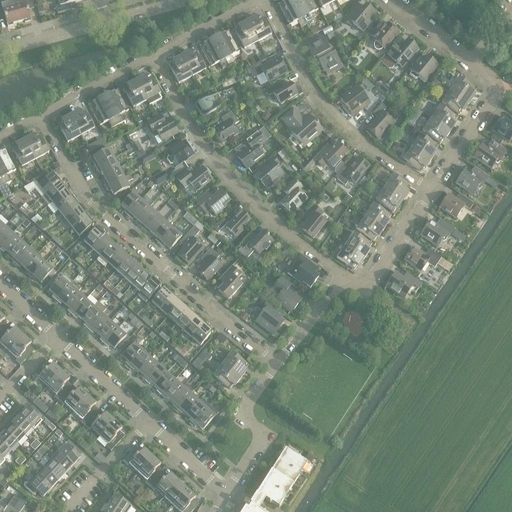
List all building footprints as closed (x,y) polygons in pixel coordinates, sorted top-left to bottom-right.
[(31,22),(27,8),(34,6),(31,0),(20,0),(13,2),(19,23),(25,22),(25,23),(31,22)] [(69,5),(83,1),(82,0),(58,0),(60,6),(56,7),(58,14),(71,11),(69,5)] [(307,25),(293,0),(288,0),(278,6),(289,26),(297,22),(301,29),(307,25)] [(313,22),(310,15),(318,11),(312,0),(293,0),(307,25),(313,22)] [(336,1),(335,0),(317,0),(322,9),(336,1)] [(13,2),(2,5),(1,1),(0,1),(0,15),(4,15),(8,28),(14,26),(13,25),(19,23),(13,2)] [(363,32),(377,16),(366,6),(363,10),(358,6),(345,22),(350,26),(352,24),(363,32)] [(258,42),(272,35),(262,16),(257,19),(256,17),(247,22),(258,42)] [(258,42),(247,22),(238,27),(239,29),(234,31),(244,50),(258,42)] [(385,28),(380,24),(370,36),(375,40),(374,42),(376,43),(374,45),(374,48),(375,50),(376,51),(379,52),(381,51),(383,49),(385,51),(399,34),(388,25),(385,28)] [(315,27),(310,30),(313,36),(318,32),(315,27)] [(235,63),(232,57),(240,52),(229,32),(214,39),(229,67),(235,63)] [(342,68),(335,54),(332,55),(323,38),(308,46),(310,50),(308,50),(313,61),(316,59),(323,73),(325,72),(327,76),(342,68)] [(229,67),(214,39),(200,47),(211,68),(219,64),(222,70),(229,67)] [(402,69),(416,52),(406,43),(400,49),(396,45),(381,63),(389,70),(392,69),(396,64),(402,69)] [(192,77),(206,70),(196,51),(191,54),(190,52),(181,57),(192,77)] [(192,77),(181,57),(172,62),(173,63),(169,66),(179,85),(192,77)] [(425,61),(420,58),(409,71),(411,73),(409,76),(410,76),(414,79),(415,80),(416,80),(418,80),(419,79),(424,84),(438,67),(428,58),(425,61)] [(249,70),(254,79),(263,74),(268,83),(287,73),(280,60),(272,65),(271,64),(263,68),(261,64),(249,70)] [(163,99),(151,75),(146,78),(145,76),(136,81),(147,101),(150,107),(161,101),(162,102),(162,101),(163,99)] [(474,94),(477,90),(459,78),(450,91),(470,104),(475,95),(474,94)] [(147,101),(136,81),(127,86),(128,87),(123,90),(133,109),(147,101)] [(282,88),(279,83),(266,91),(269,97),(273,94),(281,105),(298,95),(290,83),(282,88)] [(353,117),(369,105),(360,93),(364,90),(360,84),(343,97),(347,102),(343,104),(353,117)] [(195,107),(202,119),(221,108),(220,107),(224,104),(236,95),(233,90),(218,95),(208,99),(207,97),(204,99),(205,101),(195,107)] [(129,111),(118,91),(103,98),(118,126),(124,122),(121,116),(129,111)] [(470,104),(450,91),(442,104),(459,116),(462,111),(464,112),(470,104)] [(118,126),(103,98),(89,106),(100,127),(108,122),(111,129),(118,126)] [(387,109),(382,104),(372,114),(377,118),(367,129),(378,140),(394,124),(383,113),(387,109)] [(457,119),(440,107),(431,119),(450,132),(456,124),(455,123),(457,119)] [(95,129),(85,110),(80,113),(79,111),(70,116),(81,136),(95,129)] [(303,121),(293,110),(282,120),(292,131),(290,132),(304,147),(322,131),(309,116),(303,121)] [(213,131),(222,145),(239,134),(234,126),(239,123),(235,117),(232,112),(221,119),(224,124),(213,131)] [(266,112),(262,118),(266,121),(271,115),(266,112)] [(81,136),(70,116),(61,121),(62,122),(58,125),(68,143),(81,136)] [(148,124),(146,125),(153,138),(159,135),(161,134),(164,140),(174,135),(173,132),(176,130),(170,119),(162,123),(159,118),(148,124)] [(511,125),(501,118),(492,132),(509,143),(511,137),(511,125)] [(450,132),(431,119),(423,132),(440,144),(443,140),(445,141),(450,132)] [(258,149),(266,143),(258,133),(246,142),(250,148),(238,158),(247,170),(264,157),(258,149)] [(49,153),(39,135),(35,137),(34,135),(25,140),(36,161),(49,153)] [(437,152),(435,151),(438,147),(420,135),(412,148),(431,161),(437,152)] [(497,136),(493,141),(500,146),(503,140),(497,136)] [(36,161),(25,140),(16,145),(17,146),(12,149),(22,168),(36,161)] [(138,142),(131,146),(136,154),(142,150),(138,142)] [(193,156),(185,142),(178,147),(177,145),(176,145),(173,147),(172,149),(173,150),(167,154),(169,157),(167,158),(167,160),(170,165),(172,165),(174,164),(176,168),(193,156)] [(497,165),(499,164),(507,152),(495,144),(492,148),(490,149),(483,144),(474,158),(491,169),(495,164),(497,165)] [(337,145),(329,153),(325,149),(314,160),(324,169),(328,164),(333,169),(347,154),(337,145)] [(431,161),(412,148),(403,161),(421,173),(424,168),(425,169),(431,161)] [(114,159),(109,149),(93,157),(97,164),(95,166),(96,169),(114,159)] [(12,182),(8,175),(16,171),(5,150),(0,153),(0,175),(5,186),(12,182)] [(355,184),(369,167),(358,158),(350,169),(345,165),(335,178),(345,186),(350,180),(355,184)] [(120,169),(114,159),(96,169),(98,172),(100,170),(104,177),(120,169)] [(276,166),(278,164),(274,159),(260,171),(264,175),(259,180),(267,190),(284,176),(276,166)] [(212,180),(202,168),(191,177),(186,171),(177,179),(184,189),(190,185),(196,192),(212,180)] [(125,178),(120,169),(104,177),(107,184),(105,185),(106,188),(125,178)] [(489,178),(477,170),(475,174),(472,175),(466,170),(456,184),(473,195),(477,189),(478,190),(480,190),(489,178)] [(168,179),(163,171),(152,178),(157,186),(168,179)] [(62,182),(60,179),(57,181),(53,175),(39,186),(36,182),(24,189),(29,195),(35,190),(42,198),(62,182)] [(127,183),(133,181),(130,175),(125,178),(106,188),(108,191),(110,190),(114,197),(130,188),(127,183)] [(410,188),(393,176),(384,189),(403,202),(409,193),(408,192),(410,188)] [(302,188),(294,181),(285,190),(289,194),(280,204),(292,215),(307,199),(299,192),(302,188)] [(62,182),(42,198),(48,206),(52,203),(66,192),(62,187),(64,185),(62,182)] [(403,202),(384,189),(376,201),(393,213),(396,209),(398,210),(403,202)] [(216,216),(225,208),(224,207),(230,202),(221,191),(212,199),(207,194),(196,203),(206,214),(210,210),(216,216)] [(73,196),(71,198),(66,192),(52,203),(59,212),(75,199),(73,196)] [(141,201),(133,193),(121,207),(127,212),(125,214),(128,216),(141,201)] [(347,195),(342,202),(348,206),(353,199),(347,195)] [(474,205),(461,196),(458,202),(449,196),(440,208),(456,219),(464,207),(470,211),(474,205)] [(149,208),(154,204),(146,197),(142,201),(141,201),(128,216),(130,219),(132,217),(137,221),(149,208)] [(77,202),(75,199),(59,212),(66,220),(80,209),(75,203),(77,202)] [(390,222),(388,221),(391,217),(373,205),(365,217),(384,230),(390,222)] [(319,218),(322,214),(314,207),(305,218),(310,222),(302,231),(313,240),(326,224),(319,218)] [(158,215),(149,208),(137,221),(143,226),(141,228),(144,231),(158,215)] [(89,216),(86,213),(84,215),(80,209),(66,220),(72,229),(89,216)] [(236,238),(251,222),(241,212),(226,228),(236,238)] [(166,222),(158,215),(144,231),(146,233),(148,231),(154,236),(166,222)] [(94,226),(89,220),(91,219),(89,216),(72,229),(79,238),(94,226)] [(384,230),(365,217),(356,230),(374,242),(377,238),(378,239),(384,230)] [(218,233),(228,223),(224,219),(213,228),(218,233)] [(22,226),(27,229),(31,225),(27,221),(22,226)] [(174,230),(166,222),(154,236),(159,241),(157,243),(160,245),(174,230)] [(454,229),(442,222),(439,226),(437,227),(430,222),(421,236),(438,247),(442,241),(443,242),(445,242),(454,229)] [(0,248),(13,234),(5,227),(0,232),(0,248)] [(188,265),(203,249),(193,239),(200,232),(194,227),(184,239),(189,244),(178,255),(188,265)] [(106,234),(103,232),(102,234),(96,229),(84,242),(92,250),(106,234)] [(170,251),(182,237),(174,230),(160,245),(163,247),(164,245),(170,251)] [(275,244),(268,238),(269,237),(268,236),(267,237),(263,233),(255,242),(251,238),(243,247),(238,252),(247,260),(255,251),(259,255),(264,250),(267,253),(275,244)] [(370,251),(369,250),(372,245),(354,233),(345,246),(365,259),(370,251)] [(21,242),(13,234),(0,248),(0,250),(2,252),(3,250),(9,255),(21,242)] [(112,244),(107,239),(109,237),(106,234),(92,250),(100,257),(112,244)] [(219,241),(215,246),(219,250),(223,245),(219,241)] [(29,249),(21,242),(9,255),(14,260),(13,262),(15,264),(29,249)] [(108,264),(122,249),(120,247),(118,249),(112,244),(100,257),(97,261),(105,268),(108,264)] [(365,259),(345,246),(337,259),(354,271),(357,267),(359,268),(365,259)] [(425,256),(413,248),(405,261),(421,272),(427,264),(435,269),(441,259),(429,250),(425,256)] [(37,256),(29,249),(15,264),(18,267),(19,265),(25,270),(37,256)] [(128,258),(123,253),(125,251),(122,249),(108,264),(116,271),(128,258)] [(208,282),(221,267),(215,261),(219,257),(211,249),(203,258),(207,262),(197,272),(201,276),(200,277),(202,278),(203,277),(208,282)] [(45,263),(37,256),(25,270),(31,275),(29,277),(31,279),(45,263)] [(318,270),(301,257),(295,265),(300,269),(296,275),(295,274),(294,276),(295,277),(293,278),(301,285),(303,283),(310,289),(319,278),(314,274),(318,270)] [(136,261),(134,263),(128,258),(116,271),(125,279),(138,263),(136,261)] [(56,274),(45,263),(31,279),(34,281),(36,279),(41,284),(48,277),(51,280),(56,274)] [(141,265),(138,263),(125,279),(133,286),(145,273),(139,267),(141,265)] [(242,286),(236,281),(241,276),(232,268),(222,279),(226,283),(218,291),(228,301),(242,286)] [(96,271),(92,275),(96,279),(100,275),(96,271)] [(154,278),(152,275),(150,277),(145,273),(133,286),(141,293),(154,278)] [(404,299),(410,291),(415,295),(422,285),(410,276),(406,281),(395,274),(386,287),(404,299)] [(100,275),(96,279),(102,284),(105,280),(100,275)] [(62,278),(61,278),(59,276),(53,282),(56,284),(49,292),(55,297),(53,299),(56,301),(70,286),(73,283),(66,277),(65,277),(64,277),(63,277),(62,278)] [(161,287),(155,282),(157,280),(154,278),(141,293),(138,296),(146,303),(161,287)] [(301,301),(287,290),(291,286),(281,278),(273,288),(281,294),(275,302),(290,312),(291,311),(294,310),(301,301)] [(70,286),(56,301),(59,303),(60,301),(66,306),(78,293),(81,289),(73,282),(73,283),(70,286)] [(174,295),(171,292),(169,294),(164,289),(152,303),(160,310),(174,295)] [(86,300),(78,293),(66,306),(71,311),(70,313),(72,316),(86,300)] [(115,301),(107,294),(103,298),(111,305),(115,301)] [(180,304),(175,299),(176,297),(174,295),(160,310),(168,318),(180,304)] [(94,308),(86,300),(72,316),(75,318),(76,316),(82,321),(94,308)] [(187,307),(185,309),(180,304),(168,318),(176,325),(190,309),(187,307)] [(283,324),(280,321),(283,316),(267,304),(263,309),(266,311),(256,322),(274,336),(283,324)] [(102,315),(94,308),(82,321),(88,326),(86,328),(88,330),(102,315)] [(192,312),(190,309),(176,325),(184,332),(196,319),(191,314),(192,312)] [(110,322),(102,315),(88,330),(91,332),(93,330),(98,335),(110,322)] [(206,324),(203,321),(201,323),(196,319),(184,332),(192,339),(206,324)] [(118,329),(110,322),(98,335),(104,340),(102,342),(104,345),(118,329)] [(212,333),(207,328),(208,326),(206,324),(192,339),(200,347),(212,333)] [(23,336),(15,329),(9,336),(4,331),(0,334),(0,343),(0,344),(9,352),(23,336)] [(126,337),(118,329),(104,345),(107,347),(109,345),(114,350),(126,337)] [(220,334),(216,340),(223,345),(227,340),(220,334)] [(31,344),(23,336),(9,352),(17,360),(16,362),(20,366),(30,356),(25,351),(31,344)] [(143,352),(135,344),(123,358),(128,363),(126,365),(129,367),(143,352)] [(151,359),(143,352),(129,367),(132,369),(133,367),(139,372),(151,359)] [(247,371),(246,370),(249,366),(232,353),(223,365),(241,379),(247,371)] [(175,355),(171,359),(176,363),(180,359),(175,355)] [(159,366),(151,359),(139,372),(145,377),(143,379),(145,382),(159,366)] [(62,372),(54,365),(47,372),(42,367),(32,377),(37,382),(39,380),(47,388),(62,372)] [(241,379),(223,365),(213,377),(230,390),(233,386),(235,387),(241,379)] [(167,373),(159,366),(145,382),(148,384),(149,382),(155,387),(167,373)] [(70,380),(62,372),(47,388),(56,396),(54,398),(58,402),(68,392),(63,387),(70,380)] [(175,381),(167,373),(155,387),(161,392),(159,394),(161,396),(175,381)] [(183,388),(175,381),(161,396),(164,398),(166,396),(171,401),(183,388)] [(191,395),(194,392),(186,384),(183,388),(171,401),(177,406),(175,408),(177,410),(191,395)] [(88,397),(80,389),(73,396),(68,392),(58,402),(63,406),(65,404),(73,412),(88,397)] [(199,402),(191,395),(177,410),(180,413),(182,411),(187,416),(199,402)] [(96,405),(88,397),(73,412),(82,421),(80,422),(85,427),(95,416),(89,412),(96,405)] [(210,406),(202,399),(199,402),(187,416),(193,421),(191,423),(193,425),(210,406)] [(215,417),(218,414),(210,406),(193,425),(196,427),(198,425),(204,431),(216,417),(215,417)] [(34,431),(42,422),(27,408),(20,416),(33,429),(34,431)] [(114,422),(106,414),(100,421),(95,416),(85,427),(89,431),(91,429),(100,437),(114,422)] [(33,429),(20,416),(12,424),(26,437),(33,429)] [(122,429),(114,422),(100,437),(108,445),(107,447),(111,452),(121,441),(116,436),(122,429)] [(26,437),(12,424),(5,432),(18,445),(26,437)] [(18,445),(5,432),(0,437),(0,442),(11,452),(18,445)] [(11,452),(0,442),(0,457),(3,460),(4,460),(11,452)] [(73,466),(81,458),(66,444),(58,452),(73,466)] [(153,458),(144,450),(138,457),(133,452),(123,462),(128,467),(129,465),(138,473),(153,458)] [(308,463),(288,450),(259,496),(265,500),(279,508),(308,463)] [(73,466),(58,452),(51,460),(66,474),(73,466)] [(161,465),(153,458),(138,473),(147,481),(145,483),(149,487),(159,477),(154,472),(161,465)] [(66,474),(51,460),(43,468),(58,482),(66,474)] [(58,482),(43,468),(36,476),(51,490),(58,482)] [(179,482),(171,475),(164,482),(159,477),(149,487),(154,492),(156,490),(164,498),(179,482)] [(51,490),(36,476),(29,484),(28,483),(26,483),(25,484),(24,485),(24,487),(24,488),(33,496),(35,496),(36,495),(38,493),(43,498),(51,490)] [(188,491),(179,482),(164,498),(173,506),(188,491)] [(196,498),(188,491),(173,506),(179,511),(192,511),(194,510),(189,505),(196,498)] [(265,500),(259,496),(257,494),(250,505),(259,510),(265,500)] [(21,500),(15,496),(8,506),(14,510),(21,500)] [(129,511),(132,507),(115,496),(109,505),(118,511),(129,511)] [(21,511),(27,504),(21,500),(14,510),(17,511),(21,511)] [(261,511),(259,510),(250,505),(244,501),(242,505),(248,509),(245,511),(261,511)]
